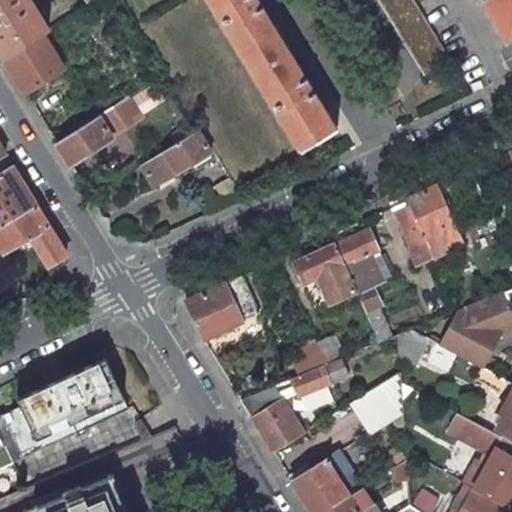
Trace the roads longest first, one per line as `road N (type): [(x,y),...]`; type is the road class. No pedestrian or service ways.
road 1 (residential): [(511,110),(125,291)]
road 2 (residential): [(125,291),(265,511)]
road 3 (residential): [(0,93),(125,291)]
road 4 (unknown): [(367,0),(408,72),(406,93),(375,119)]
road 5 (residential): [(125,291),(0,349)]
